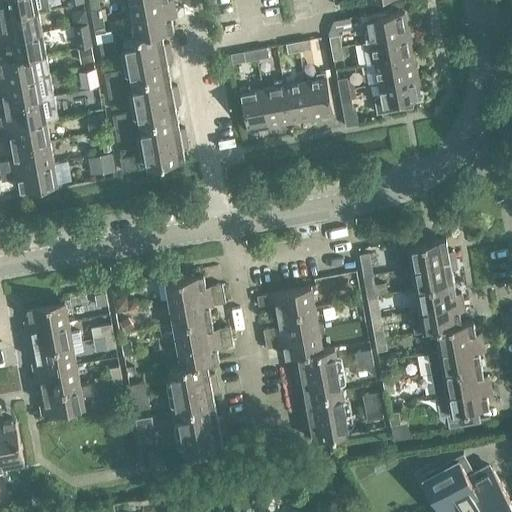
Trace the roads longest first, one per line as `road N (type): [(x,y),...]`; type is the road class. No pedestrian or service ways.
road 1 (tertiary): [(221,225),(422,179),(461,141)]
road 2 (tertiary): [(0,266),(221,225)]
road 3 (residential): [(266,444),(221,225)]
road 4 (residential): [(221,225),(188,51)]
road 5 (tertiary): [(461,141),(488,52),(478,0)]
